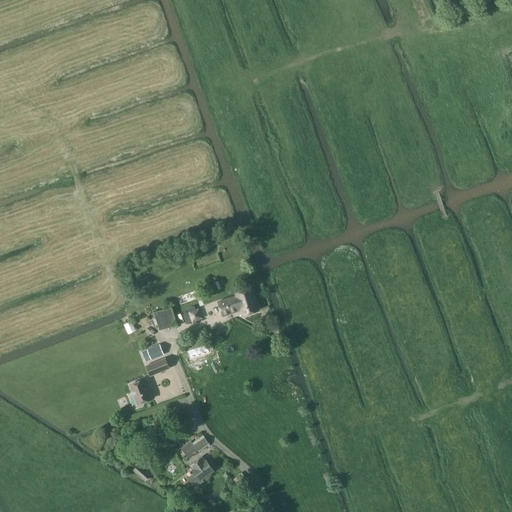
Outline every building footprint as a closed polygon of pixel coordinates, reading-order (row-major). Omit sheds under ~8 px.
[(258,309),(251,289),(237,294),(237,295),(219,301),(223,314),(239,309),(242,308),(244,314),(258,309)] [(177,325),(172,307),(154,312),(159,330),(177,325)] [(193,322),(203,318),(199,308),(189,312),(193,322)] [(125,323),(129,333),(135,330),(131,321),(125,323)] [(151,358),(165,352),(160,342),(145,347),(151,358)] [(150,375),(169,368),(165,358),(147,366),(150,375)] [(138,404),(152,399),(144,379),(130,385),(138,404)] [(193,441),(182,449),(188,457),(198,450),(193,441)] [(214,469),(207,460),(204,462),(202,458),(193,465),(195,468),(193,469),(195,472),(188,476),(196,486),(204,481),(202,478),(214,469)] [(148,480),(153,476),(144,463),(139,467),(148,480)]
